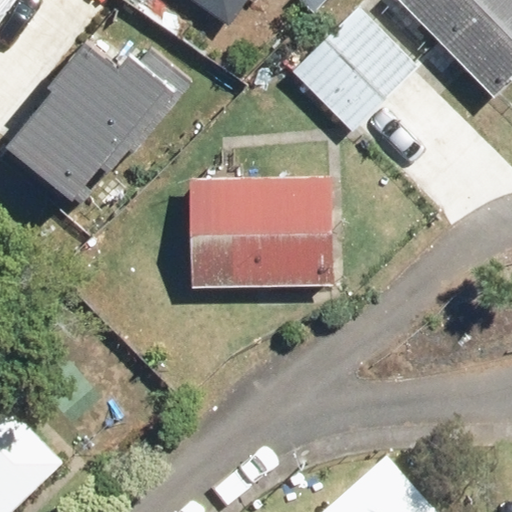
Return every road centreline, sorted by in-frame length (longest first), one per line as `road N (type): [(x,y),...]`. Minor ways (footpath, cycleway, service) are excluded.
road 1 (residential): [(312,399),(327,364),(475,246),(511,234)]
road 2 (residential): [(511,394),(470,403),(312,399)]
road 3 (residential): [(312,399),(263,429),(173,511)]
